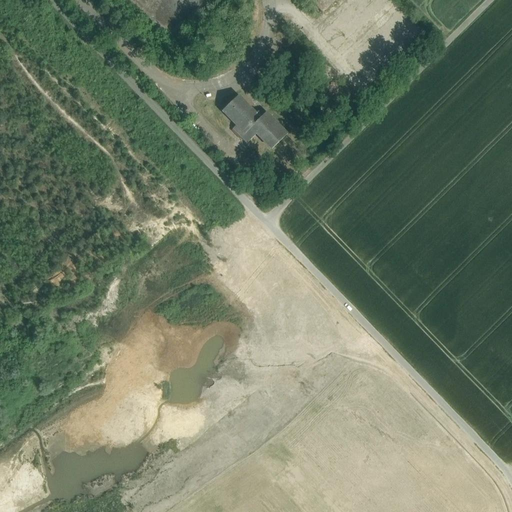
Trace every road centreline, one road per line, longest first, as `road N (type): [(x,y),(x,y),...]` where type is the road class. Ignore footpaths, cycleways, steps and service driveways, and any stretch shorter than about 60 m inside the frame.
road 1 (track): [(265,221),(511,476)]
road 2 (track): [(495,0),(265,221)]
road 3 (track): [(265,221),(50,0)]
road 4 (residential): [(268,0),(264,40),(235,75),(199,86),(159,81)]
